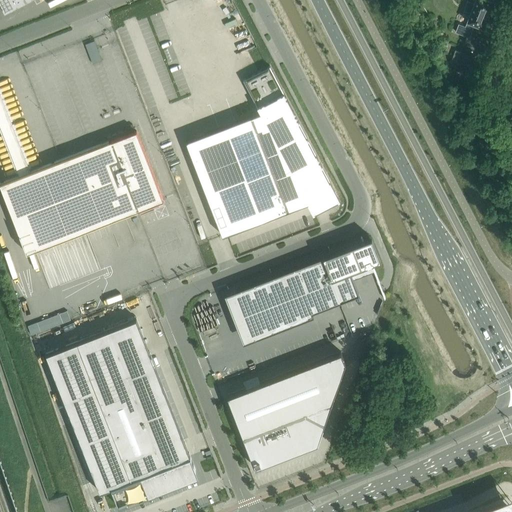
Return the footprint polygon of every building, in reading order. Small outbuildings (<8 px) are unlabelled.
[(0,0),(5,9),(22,0),(0,0)] [(459,24),(456,31),(469,36),(472,29),(471,29),(473,23),(483,27),(493,1),(490,0),(474,0),(473,3),(467,1),(464,9),(470,12),(467,21),(465,26),(459,24)] [(90,46),(96,66),(105,63),(100,43),(90,46)] [(455,49),(451,60),(456,62),(460,51),(455,49)] [(258,113),(186,140),(222,235),(307,202),(313,213),(339,199),(297,117),(270,67),(243,79),(258,113)] [(163,199),(136,130),(30,171),(0,92),(0,125),(19,175),(0,182),(0,183),(26,252),(163,199)] [(362,240),(235,289),(253,334),(255,333),(290,319),(292,323),(313,315),(311,311),(358,293),(353,278),(373,270),(375,269),(372,262),(380,259),(371,237),(363,240),(362,240)] [(136,317),(46,353),(100,491),(111,487),(118,506),(127,502),(192,476),(190,471),(195,469),(172,410),(136,317)] [(37,322),(27,325),(30,335),(41,331),(37,322)] [(341,351),(227,395),(251,456),(255,467),(280,457),(292,452),(317,443),(345,362),(341,351)]
